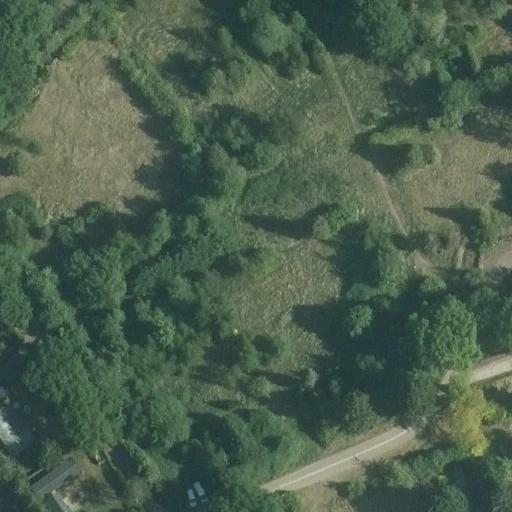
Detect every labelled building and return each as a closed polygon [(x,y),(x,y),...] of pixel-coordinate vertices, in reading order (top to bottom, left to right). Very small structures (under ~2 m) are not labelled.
[(325,0),(298,0),(311,15),(327,2),(325,0)] [(277,63),(293,85),(302,79),(297,71),(307,64),(296,49),(277,63)] [(225,195),(238,219),(280,197),(279,195),(349,159),(337,137),(225,195)] [(302,191),(319,224),(339,213),(322,180),(302,191)] [(297,230),(280,197),(238,219),(231,223),(248,256),(297,230)] [(0,420),(0,454),(9,466),(26,456),(0,420)] [(57,455),(24,479),(48,511),(68,511),(49,486),(69,471),(57,455)]
